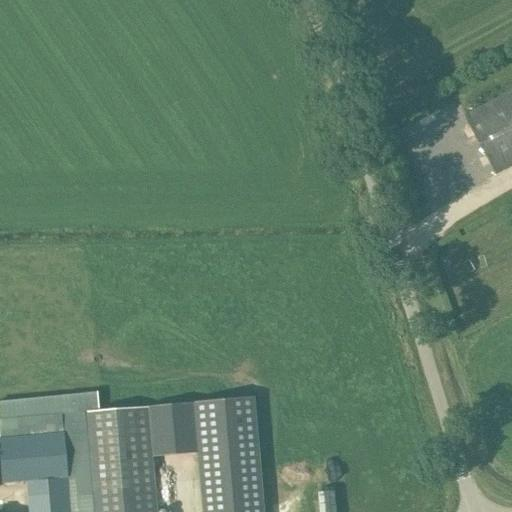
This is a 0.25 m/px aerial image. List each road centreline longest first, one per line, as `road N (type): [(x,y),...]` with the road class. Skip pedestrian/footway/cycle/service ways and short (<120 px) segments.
road 1 (unclassified): [(474,511),(331,47),(303,0)]
road 2 (unknown): [(391,243),(511,177)]
